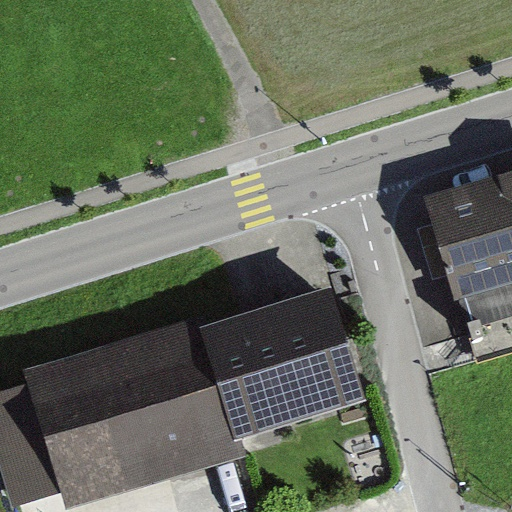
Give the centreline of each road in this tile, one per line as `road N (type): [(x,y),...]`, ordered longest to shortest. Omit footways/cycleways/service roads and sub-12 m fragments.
road 1 (tertiary): [(352,170),(0,280)]
road 2 (residential): [(352,170),(441,511)]
road 3 (tertiary): [(511,120),(352,170)]
